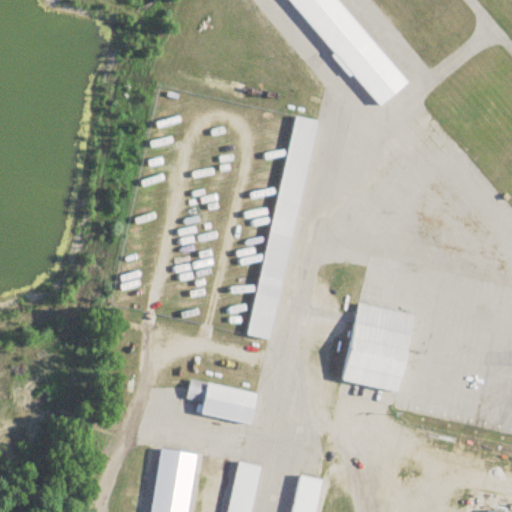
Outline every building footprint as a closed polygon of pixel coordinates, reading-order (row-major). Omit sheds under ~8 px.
[(286,0),(330,0),(406,86),(381,108),(286,0)] [(293,120),(315,125),(267,343),(245,338),(293,120)] [(358,306),(413,319),(395,395),(340,383),(358,306)] [(189,382),(184,400),(202,405),(200,413),(246,424),(253,398),(189,382)] [(149,511),(160,451),(194,456),(185,511),(149,511)] [(226,511),(238,462),(259,467),(248,511),(226,511)] [(291,511),(299,477),(321,483),(314,511),(291,511)]
